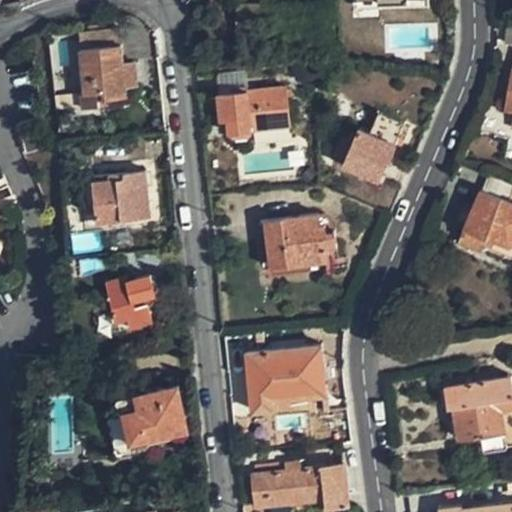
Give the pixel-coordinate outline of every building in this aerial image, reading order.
[(237,2),(237,23),(263,22),(263,3),(237,2)] [(82,46),(87,97),(127,93),(122,42),(82,46)] [(319,76),(319,55),(297,57),(299,78),(319,76)] [(509,114),(511,115),(511,72),(508,71),(500,112),(509,114)] [(247,76),(218,79),(220,94),(249,91),(247,76)] [(292,125),(288,86),(249,91),(220,94),(223,120),(229,118),(230,132),(235,137),(251,135),(256,128),(292,125)] [(345,164),(377,178),(386,156),(388,158),(394,141),(361,127),(354,142),(344,137),(335,159),(345,164)] [(98,219),(151,214),(146,168),(136,169),(136,176),(95,180),(98,219)] [(483,238),(511,249),(511,186),(485,172),(478,191),(475,190),(460,228),(483,238)] [(266,219),(271,262),(329,254),(328,248),(337,247),(336,233),(327,234),(324,223),(321,223),(320,212),(266,219)] [(483,238),(460,228),(453,246),(476,255),(483,238)] [(108,278),(119,319),(128,316),(132,326),(151,320),(148,305),(167,300),(165,290),(174,287),(169,265),(127,277),(126,272),(108,278)] [(250,350),(256,410),(277,408),(275,395),(326,391),(321,342),(250,350)] [(446,385),(449,405),(455,405),(461,437),(483,434),(486,452),(511,447),(511,378),(511,374),(446,385)] [(178,380),(117,393),(120,410),(124,409),(133,450),(171,442),(168,426),(186,422),(178,380)] [(120,410),(108,413),(116,453),(133,450),(124,409),(120,410)] [(345,461),(251,473),(254,503),(322,496),(323,506),(352,502),(345,461)] [(441,505),(442,511),(511,511),(511,499),(465,505),(464,501),(441,505)]
